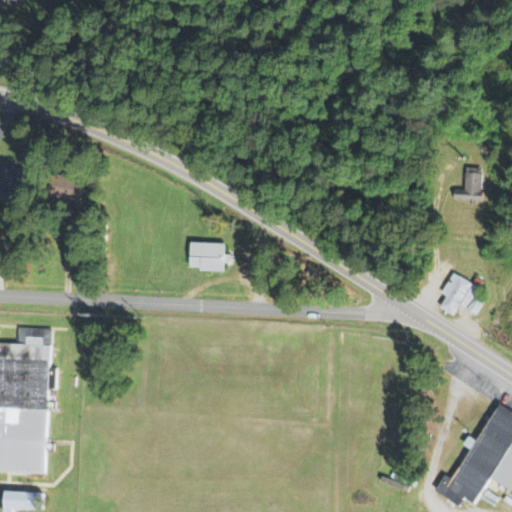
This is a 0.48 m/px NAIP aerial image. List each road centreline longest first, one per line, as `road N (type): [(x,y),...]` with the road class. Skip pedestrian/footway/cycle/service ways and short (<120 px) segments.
road 1 (primary): [(511,374),(210,186),(112,136),(0,96)]
road 2 (residential): [(412,311),(0,295)]
